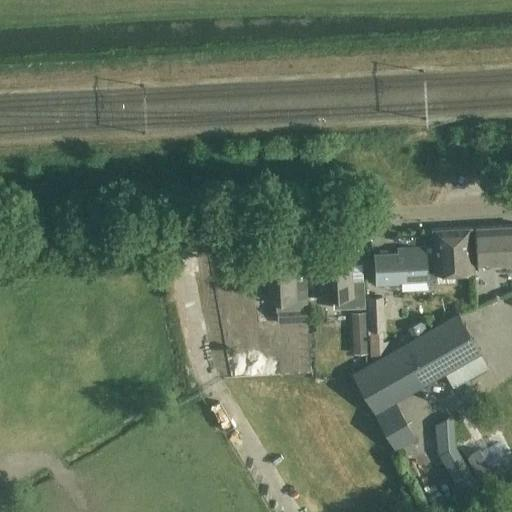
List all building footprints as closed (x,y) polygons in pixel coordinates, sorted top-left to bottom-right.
[(511,263),(511,224),(475,227),(475,228),(476,228),(478,263),(477,264),(477,265),(511,263)] [(471,227),(431,229),(432,251),(419,252),(418,247),(397,248),(397,253),(374,254),(375,278),(427,275),(427,271),(433,271),(473,269),(471,227)] [(333,308),(364,306),(363,286),(350,286),(349,255),(320,256),(322,297),(332,296),(333,308)] [(277,323),(309,321),(308,309),(307,309),(306,289),(293,289),(292,258),(263,259),(265,299),(275,299),(276,311),(277,311),(277,323)] [(367,296),(369,330),(384,329),(382,295),(367,296)] [(487,367),(479,352),(457,314),(353,373),(375,411),(444,372),(452,387),(487,367)] [(395,450),(416,438),(395,402),(375,414),(395,450)]
